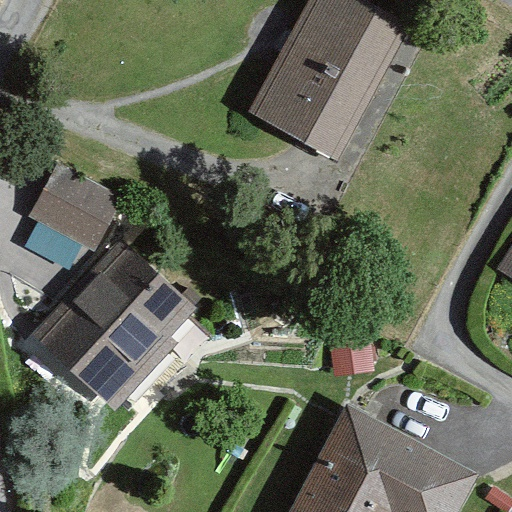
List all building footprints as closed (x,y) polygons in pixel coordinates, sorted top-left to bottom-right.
[(421,21),(380,0),(312,0),(259,105),(353,153),(421,21)] [(126,191),(57,159),(32,212),(101,244),(126,191)] [(137,226),(46,332),(125,399),(215,293),(137,226)] [(372,340),(334,347),(340,381),(378,374),(372,340)] [(470,511),(491,471),(355,404),(300,511),(470,511)]
